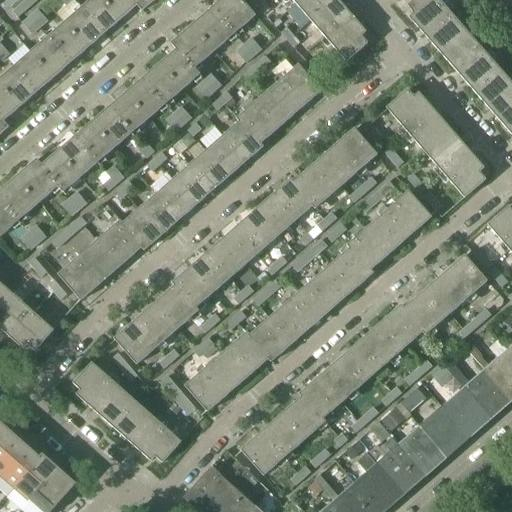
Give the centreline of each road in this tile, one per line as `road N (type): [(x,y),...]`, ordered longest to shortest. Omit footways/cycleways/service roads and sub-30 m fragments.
road 1 (residential): [(399,47),(87,325),(25,397)]
road 2 (residential): [(149,510),(223,423),(509,174)]
road 3 (residential): [(191,0),(0,169)]
road 4 (residential): [(399,47),(509,174)]
road 5 (residential): [(120,483),(25,397)]
